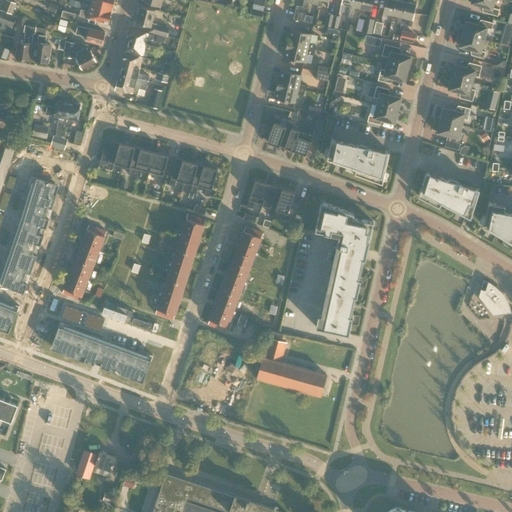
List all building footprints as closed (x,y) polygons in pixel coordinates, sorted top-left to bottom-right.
[(16,3),(8,0),(5,0),(2,10),(12,14),(16,3)] [(112,9),(113,0),(89,0),(88,3),(112,9)] [(254,0),(252,8),(263,10),(265,0),(264,0),(254,0)] [(305,14),(307,3),(308,0),(303,0),(302,7),(296,6),(293,18),(303,21),(305,14)] [(349,12),(351,6),(352,0),(341,0),(341,3),(346,5),(344,16),(348,17),(349,12)] [(361,8),(362,0),(352,0),(351,6),(349,12),(348,17),(353,18),(355,7),(361,8)] [(362,0),(361,8),(359,15),(364,16),(365,9),(371,10),(373,0),(362,0)] [(393,15),(396,0),(385,0),(383,13),(389,14),(387,20),(392,21),(393,15)] [(402,23),(406,2),(396,0),(393,15),(398,16),(397,22),(402,23)] [(492,8),(494,0),(472,0),(472,3),(485,6),(483,12),(498,16),(500,10),(492,8)] [(412,26),(416,4),(406,2),(402,23),(412,26)] [(58,5),(51,3),(48,10),(55,13),(58,5)] [(108,23),(112,9),(88,3),(86,10),(81,9),(79,15),(108,23)] [(149,32),(167,36),(169,29),(156,25),(156,24),(152,23),(155,10),(140,6),(136,23),(150,26),(149,32)] [(61,16),(74,20),(75,13),(63,10),(61,16)] [(263,13),(251,10),(250,17),(261,19),(263,13)] [(16,16),(2,11),(0,16),(0,21),(12,26),(16,16)] [(305,14),(303,21),(311,23),(313,16),(305,14)] [(332,14),(330,26),(337,28),(340,16),(332,14)] [(62,17),(59,29),(71,32),(74,21),(62,17)] [(362,31),(371,32),(374,20),(366,19),(365,25),(364,25),(362,31)] [(464,34),(483,39),(486,28),(492,29),(494,23),(481,19),(479,25),(467,22),(464,34)] [(384,23),(376,21),(373,33),(381,34),(384,23)] [(34,33),(35,33),(37,26),(25,24),(24,31),(26,31),(24,42),(19,42),(16,58),(29,60),(34,33)] [(86,40),(102,44),(105,33),(82,27),(80,35),(87,36),(86,40)] [(128,40),(146,44),(148,39),(152,40),(153,35),(131,29),(128,40)] [(289,36),(287,43),(315,49),(316,44),(309,42),(311,34),(291,29),(289,36)] [(339,33),(327,30),(326,37),(338,40),(339,33)] [(400,39),(413,42),(415,35),(402,32),(400,39)] [(46,36),(39,34),(38,41),(36,41),(34,55),(35,56),(35,60),(40,61),(40,62),(44,63),(45,62),(46,62),(48,55),(49,54),(50,50),(49,49),(50,43),(45,43),(46,36)] [(480,50),(483,39),(464,34),(461,46),(473,49),(471,55),(484,58),(486,52),(480,50)] [(380,46),(382,38),(374,36),(372,44),(380,46)] [(145,49),(146,44),(128,40),(125,50),(147,56),(149,50),(145,49)] [(74,42),(67,41),(65,57),(72,58),(74,42)] [(286,50),(284,57),(304,62),(306,53),(313,55),(315,49),(287,43),(285,50),(286,50)] [(387,64),(408,69),(411,57),(398,54),(400,48),(385,44),(383,53),(390,55),(387,64)] [(91,50),(88,52),(86,48),(77,52),(79,56),(76,57),(82,69),(96,62),(91,50)] [(147,63),(149,58),(125,52),(122,63),(140,67),(141,62),(147,63)] [(341,62),(348,64),(351,55),(343,53),(341,62)] [(452,77),(472,82),(474,76),(479,77),(482,66),(469,62),(468,68),(455,65),(452,77)] [(148,81),(149,75),(139,72),(140,67),(122,63),(119,74),(137,78),(148,81)] [(405,81),(408,69),(387,64),(386,71),(381,70),(378,80),(391,83),(392,78),(405,81)] [(317,72),(330,74),(331,68),(319,65),(317,72)] [(504,69),(496,67),(494,75),(502,77),(504,69)] [(279,77),(277,84),(305,90),(306,85),(299,83),(301,74),(281,70),(280,77),(279,77)] [(169,75),(166,75),(157,72),(155,79),(167,82),(169,75)] [(330,74),(317,72),(316,78),(328,81),(330,74)] [(137,78),(119,74),(115,89),(126,92),(127,91),(137,94),(139,88),(145,89),(148,81),(137,78)] [(470,88),(472,82),(452,77),(449,89),(462,92),(460,98),(473,101),(476,90),(470,88)] [(276,91),(275,98),(295,103),(297,94),(304,96),(305,90),(277,84),(276,91)] [(378,105),(397,110),(400,98),(388,95),(389,89),(377,86),(374,97),(379,99),(378,105)] [(162,90),(154,88),(152,98),(160,100),(162,90)] [(339,103),(340,95),(333,93),(331,101),(339,103)] [(495,109),(497,101),(489,99),(487,107),(495,109)] [(65,126),(68,103),(57,101),(56,107),(48,106),(47,114),(54,115),(54,116),(59,117),(58,125),(65,126)] [(68,103),(65,126),(72,127),(73,119),(78,120),(80,104),(68,103)] [(394,122),(397,110),(378,105),(375,116),(369,115),(368,121),(380,125),(382,119),(394,122)] [(441,120),(461,125),(463,119),(468,120),(471,108),(458,105),(457,111),(444,108),(441,120)] [(308,112),(320,115),(322,108),(309,106),(308,112)] [(273,127),(267,141),(279,145),(286,126),(280,124),(282,117),(271,113),(267,125),(273,127)] [(15,117),(7,115),(4,123),(12,125),(15,117)] [(326,117),(320,115),(316,127),(322,129),(326,117)] [(288,119),(286,126),(279,145),(292,150),(299,131),(291,128),(294,121),(288,119)] [(460,131),(461,125),(441,120),(438,132),(451,135),(449,141),(462,144),(465,133),(460,131)] [(49,127),(35,124),(33,136),(47,138),(49,127)] [(299,131),(292,150),(306,155),(313,136),(313,135),(315,129),(309,127),(307,133),(299,131)] [(490,138),(486,131),(480,135),(484,141),(490,138)] [(51,145),(64,149),(67,139),(54,135),(51,145)] [(0,190),(16,144),(0,138),(0,190)] [(354,172),(383,183),(390,152),(357,144),(357,146),(351,145),(351,143),(332,139),(327,158),(356,168),(354,172)] [(460,144),(449,141),(446,140),(445,146),(458,150),(460,144)] [(169,155),(114,141),(111,153),(103,151),(99,166),(113,169),(115,162),(131,167),(129,174),(140,176),(142,170),(158,174),(156,181),(162,182),(163,175),(164,175),(169,155)] [(218,170),(177,158),(171,177),(169,184),(175,186),(177,179),(193,184),(191,190),(197,192),(199,185),(206,188),(204,194),(210,196),(212,189),(218,170)] [(471,218),(480,189),(426,172),(419,195),(440,206),(442,203),(471,218)] [(22,228),(2,285),(24,293),(44,235),(43,235),(45,227),(47,228),(60,185),(37,178),(24,221),(22,228)] [(295,192),(256,180),(250,199),(248,206),(253,208),(255,201),(271,206),(269,213),(275,215),(277,208),(283,210),(281,217),(292,221),(296,209),(290,207),(295,192)] [(103,190),(99,203),(119,210),(123,197),(103,190)] [(361,278),(359,278),(363,258),(366,259),(374,222),(354,217),(355,214),(322,201),(315,231),(331,234),(332,229),(340,231),(337,246),(342,247),(327,316),(319,314),(316,326),(349,333),(353,316),(351,315),(355,296),(357,296),(361,278)] [(489,202),(484,226),(511,242),(511,245),(511,247),(510,247),(511,248),(511,213),(510,213),(510,214),(504,213),(505,205),(489,202)] [(99,203),(94,215),(115,222),(119,210),(99,203)] [(193,210),(205,214),(206,208),(194,205),(193,210)] [(181,212),(177,225),(197,232),(202,219),(181,212)] [(243,219),(255,222),(257,216),(245,212),(243,219)] [(94,215),(90,227),(110,234),(115,222),(94,215)] [(269,228),(271,221),(264,219),(262,225),(269,228)] [(177,225),(173,237),(193,244),(197,232),(177,225)] [(247,226),(243,239),(264,245),(268,233),(247,226)] [(90,227),(86,240),(106,247),(110,234),(90,227)] [(173,237),(168,250),(189,257),(193,244),(173,237)] [(243,239),(239,251),(259,258),(264,245),(243,239)] [(83,248),(79,260),(99,267),(103,255),(83,248)] [(168,250),(164,262),(184,269),(189,257),(168,250)] [(239,251),(235,264),(255,271),(259,258),(239,251)] [(79,260),(74,273),(95,280),(99,267),(79,260)] [(235,264),(231,277),(251,283),(255,271),(235,264)] [(161,270),(157,283),(177,290),(182,277),(161,270)] [(74,273),(70,285),(90,292),(95,280),(74,273)] [(488,281),(484,279),(479,296),(494,315),(511,313),(509,305),(507,301),(503,294),(498,288),(492,283),(488,281)] [(157,283),(153,295),(173,302),(177,290),(157,283)] [(227,283),(223,296),(244,303),(249,291),(227,283)] [(70,285),(66,298),(86,305),(90,292),(70,285)] [(153,295),(148,307),(169,314),(173,302),(153,295)] [(223,296),(219,309),(240,316),(244,303),(223,296)] [(57,300),(53,314),(60,316),(64,303),(57,300)] [(0,328),(4,330),(5,326),(10,328),(17,310),(0,303),(0,328)] [(148,307),(144,320),(164,327),(169,314),(148,307)] [(219,309),(215,321),(236,328),(240,316),(219,309)] [(246,324),(248,314),(241,313),(239,323),(246,324)] [(215,321),(210,334),(231,341),(236,328),(215,321)] [(59,326),(52,344),(58,346),(56,350),(74,357),(76,352),(86,356),(84,360),(94,364),(94,362),(98,363),(101,364),(100,366),(110,370),(111,365),(121,369),(119,373),(138,380),(139,376),(145,377),(151,360),(59,326)] [(271,335),(283,338),(284,333),(273,330),(271,335)] [(321,394),(327,373),(281,360),(286,341),(271,337),(266,356),(263,355),(257,376),(321,394)] [(7,400),(0,417),(11,422),(18,405),(7,400)] [(96,454),(85,450),(77,473),(88,477),(96,454)] [(114,465),(117,466),(119,460),(116,459),(117,457),(100,451),(95,465),(112,471),(114,465)] [(284,511),(274,509),(255,502),(166,473),(153,511),(284,511)] [(126,476),(123,485),(130,487),(133,478),(126,476)] [(117,496),(105,492),(103,500),(114,504),(117,496)]
